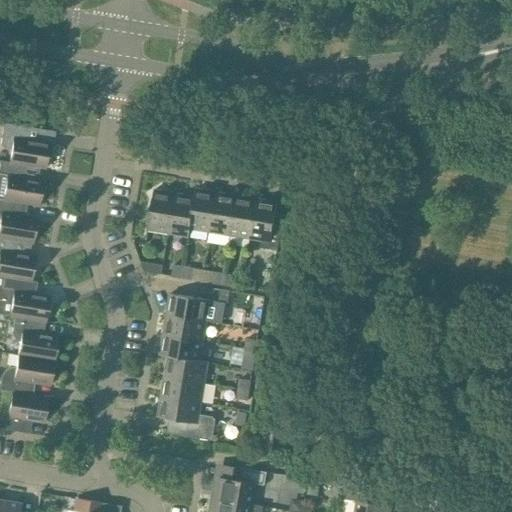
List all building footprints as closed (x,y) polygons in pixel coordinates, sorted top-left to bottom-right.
[(12,150),(10,162),(10,163),(24,165),(45,169),(50,144),(28,140),(30,128),(4,123),(1,139),(1,143),(1,145),(1,146),(2,148),(4,148),(6,149),(12,150)] [(0,199),(17,202),(39,206),(43,181),(22,177),(24,165),(10,163),(10,162),(0,160),(0,199)] [(190,229),(191,229),(210,232),(216,193),(195,189),(194,197),(195,197),(190,229)] [(148,229),(169,233),(175,193),(154,190),(148,229)] [(194,197),(175,193),(169,233),(189,236),(191,229),(190,229),(195,197),(194,197)] [(216,193),(210,232),(230,235),(236,196),(216,193)] [(250,238),(256,199),(236,196),(230,235),(250,238)] [(15,214),(17,202),(0,199),(0,237),(15,240),(33,243),(37,218),(15,214)] [(256,199),(250,238),(262,240),(261,248),(278,251),(281,232),(272,231),(273,225),(277,203),(256,199)] [(15,240),(0,237),(0,275),(4,277),(30,281),(31,281),(35,256),(13,252),(15,240)] [(150,263),(140,261),(144,271),(161,274),(163,265),(150,263)] [(181,279),(183,266),(173,265),(171,277),(181,279)] [(183,266),(181,279),(192,281),(194,268),(183,266)] [(221,285),(223,273),(213,272),(212,283),(221,285)] [(234,275),(223,273),(221,285),(232,287),(234,275)] [(0,288),(0,314),(10,316),(15,317),(39,320),(45,322),(49,296),(28,293),(30,281),(4,277),(2,289),(0,288)] [(256,281),(244,279),(242,288),(255,290),(256,281)] [(230,291),(221,290),(218,302),(227,303),(230,291)] [(171,294),(167,314),(206,321),(222,323),(225,303),(218,302),(210,300),(171,294)] [(203,341),(206,321),(167,314),(164,334),(203,341)] [(21,342),(18,355),(54,361),(58,336),(37,333),(39,320),(15,317),(13,333),(13,335),(13,336),(15,338),(16,340),(18,341),(21,342)] [(200,361),(200,360),(203,341),(164,334),(161,355),(168,357),(168,356),(200,361)] [(245,348),(257,350),(258,340),(247,338),(245,348)] [(244,358),(242,369),(253,371),(255,360),(257,350),(245,348),(244,358)] [(0,387),(0,389),(12,392),(26,394),(28,382),(50,386),(54,361),(18,355),(16,367),(13,367),(10,368),(7,369),(4,372),(2,376),(0,387)] [(168,357),(165,376),(204,382),(208,362),(200,360),(200,361),(168,356),(168,357)] [(161,396),(201,403),(204,382),(165,376),(161,396)] [(240,379),(238,388),(250,390),(252,381),(240,379)] [(248,401),(250,390),(238,388),(237,399),(248,401)] [(47,397),(26,394),(12,392),(8,417),(0,415),(0,428),(19,432),(22,419),(43,423),(47,397)] [(201,403),(161,396),(158,417),(187,422),(185,436),(212,441),(216,420),(213,416),(199,414),(201,403)] [(275,431),(261,429),(257,453),(271,456),(275,431)] [(251,505),(254,483),(266,485),(268,472),(228,465),(226,478),(216,476),(214,492),(218,493),(217,499),(251,505)] [(319,495),(320,481),(310,480),(308,493),(319,495)] [(355,511),(395,511),(397,506),(385,504),(387,493),(348,486),(346,498),(358,500),(355,511)] [(79,511),(99,511),(101,503),(76,498),(74,511),(80,511),(79,511)] [(251,505),(217,499),(216,504),(211,504),(209,511),(262,511),(264,507),(251,505)] [(0,511),(19,511),(21,504),(0,500),(0,511)]
